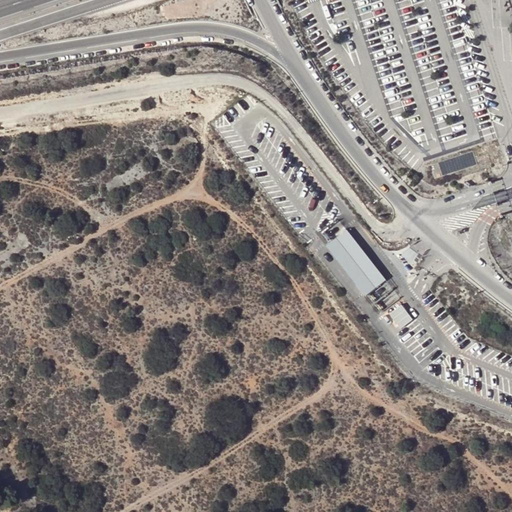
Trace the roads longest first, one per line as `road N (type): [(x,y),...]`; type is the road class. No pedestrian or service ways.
road 1 (track): [(0,286),(167,193),(200,199),(240,223),(289,277),(330,346),(337,376),(326,389),(123,511)]
road 2 (unclassified): [(414,220),(397,231),(375,227),(280,110),(239,81),(201,79),(0,114)]
road 3 (trunk): [(0,56),(208,27),(252,39),(303,76)]
road 4 (track): [(337,376),(456,442),(511,494)]
road 5 (tertiary): [(303,76),(414,220)]
road 6 (tertiary): [(414,220),(511,299)]
road 7 (track): [(0,179),(70,194),(110,223)]
